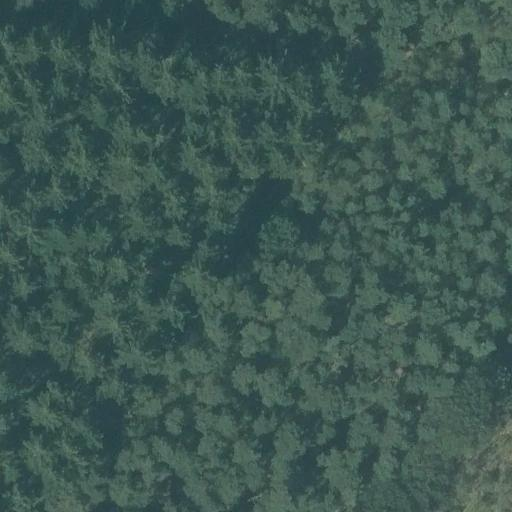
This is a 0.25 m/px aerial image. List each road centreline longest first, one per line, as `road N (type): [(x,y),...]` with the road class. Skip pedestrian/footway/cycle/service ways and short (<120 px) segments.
road 1 (unknown): [(460,0),(351,80),(191,286),(0,370)]
road 2 (track): [(511,96),(0,47)]
